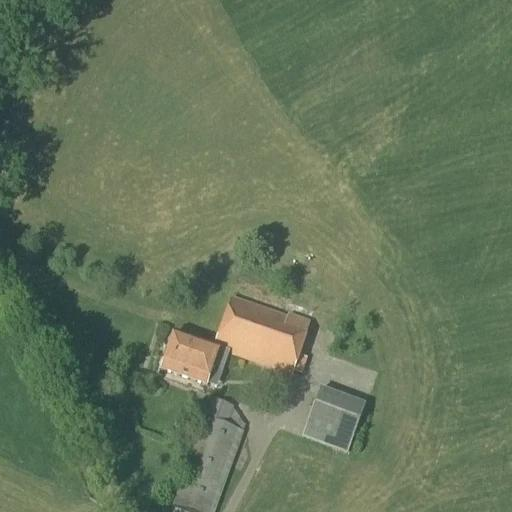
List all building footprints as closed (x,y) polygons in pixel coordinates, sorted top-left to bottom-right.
[(357,357),(380,282),(357,275),(334,350),(357,357)] [(167,352),(160,374),(204,389),(209,375),(220,378),(227,358),(291,380),(292,375),(301,378),(306,361),(298,358),(309,324),(287,316),(286,320),(266,313),(231,300),(212,349),(173,335),(167,352)] [(319,391),(301,439),(316,445),(334,396),(319,391)] [(371,397),(334,511),(388,511),(420,413),(371,397)] [(184,511),(214,511),(242,435),(225,429),(232,410),(210,401),(172,507),(184,511)]
